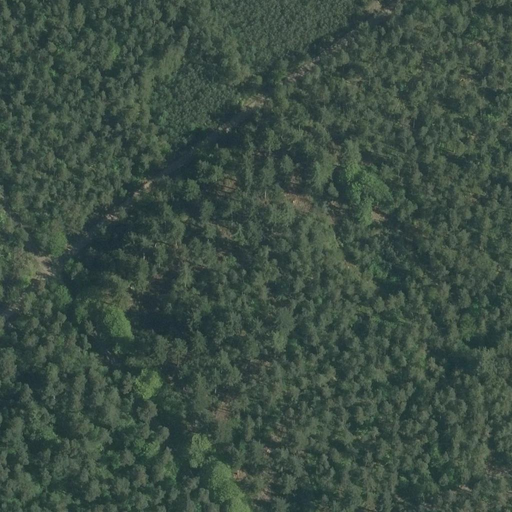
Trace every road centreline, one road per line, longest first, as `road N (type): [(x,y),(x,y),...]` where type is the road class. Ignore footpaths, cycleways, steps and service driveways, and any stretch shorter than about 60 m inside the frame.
road 1 (track): [(401,0),(176,164),(0,318)]
road 2 (track): [(214,511),(0,201)]
